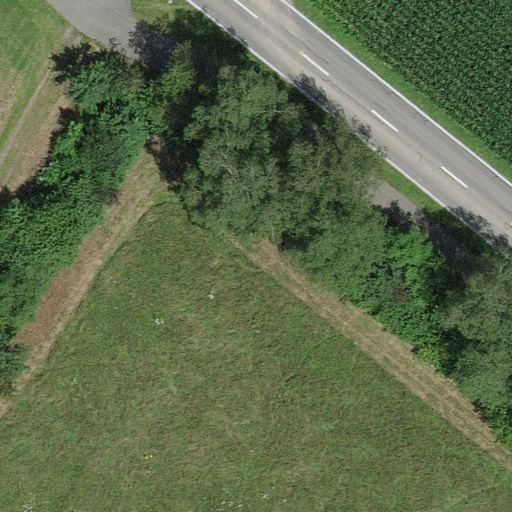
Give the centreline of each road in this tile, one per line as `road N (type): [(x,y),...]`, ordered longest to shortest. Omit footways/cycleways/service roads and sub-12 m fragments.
road 1 (track): [(511,294),(218,59),(75,0)]
road 2 (tertiary): [(233,0),(511,223)]
